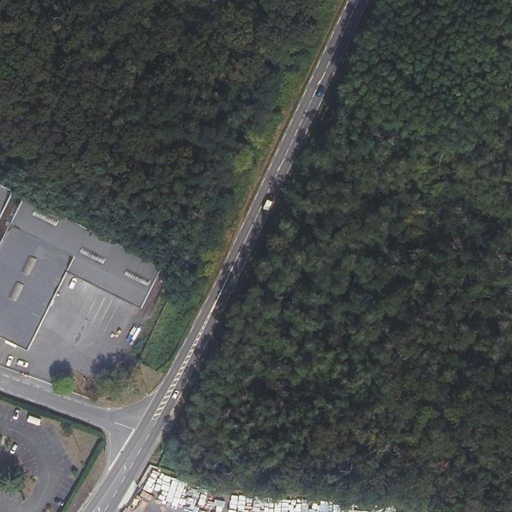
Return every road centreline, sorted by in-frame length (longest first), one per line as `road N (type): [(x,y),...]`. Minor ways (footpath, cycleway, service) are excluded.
road 1 (secondary): [(358,0),(228,277)]
road 2 (secondary): [(228,277),(140,432)]
road 3 (secondary): [(153,437),(228,277)]
road 4 (residential): [(0,381),(140,432)]
